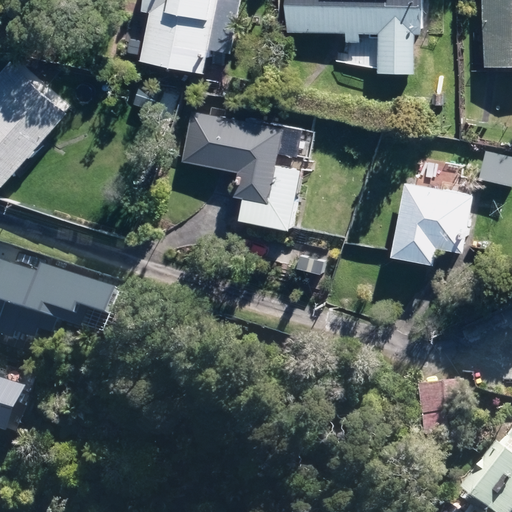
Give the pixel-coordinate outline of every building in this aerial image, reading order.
[(217,0),(145,0),(145,3),(156,6),(144,59),(201,72),(217,0)] [(420,0),(288,0),(287,31),(382,35),(381,70),(412,72),(414,34),(419,35),(420,0)] [(511,0),(484,0),(486,68),(511,67),(511,0)] [(64,115),(21,78),(0,102),(0,181),(4,185),(64,115)] [(280,133),(192,114),(183,160),(240,172),(235,197),(265,204),(280,133)] [(472,201),(406,189),(393,257),(432,264),(435,248),(462,253),(472,201)] [(48,272),(10,259),(0,289),(0,295),(53,313),(57,303),(87,313),(90,302),(118,312),(126,288),(51,263),(48,272)] [(0,295),(0,329),(23,337),(26,330),(45,337),(48,328),(61,332),(66,317),(53,313),(0,295)] [(43,387),(0,372),(0,425),(27,434),(43,387)] [(461,386),(419,389),(423,439),(465,436),(461,386)] [(511,511),(511,442),(509,440),(465,501),(480,511),(511,511)]
